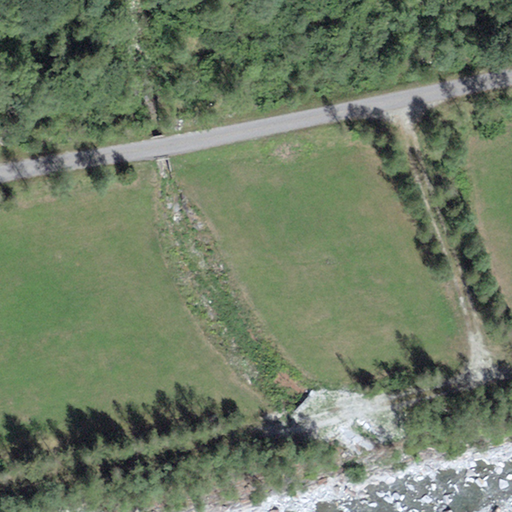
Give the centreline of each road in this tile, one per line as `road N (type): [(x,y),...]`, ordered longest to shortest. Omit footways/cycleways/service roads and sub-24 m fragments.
road 1 (track): [(0,484),(511,365)]
road 2 (unclassified): [(511,78),(0,173)]
road 3 (track): [(399,101),(493,367)]
